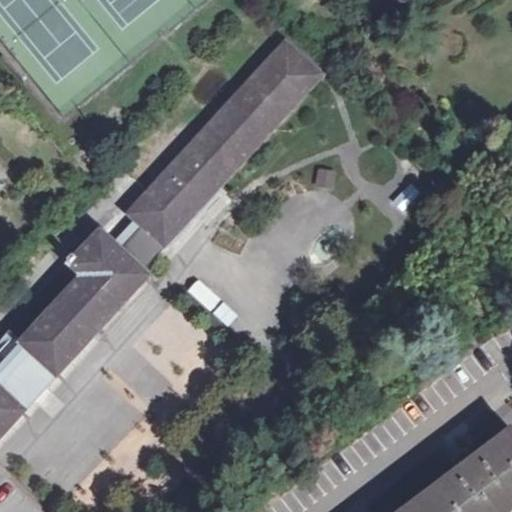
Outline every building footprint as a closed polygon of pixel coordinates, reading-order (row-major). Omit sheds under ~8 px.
[(64,299),(99,332),(149,277),(141,271),(322,76),(287,45),(130,214),(136,221),(113,246),(100,235),(75,263),(72,260),(68,265),(83,278),(64,299)] [(449,299),(470,327),(507,299),(485,271),(449,299)] [(193,281),(185,295),(212,310),(220,296),(193,281)] [(58,377),(99,332),(64,299),(23,343),(31,350),(30,351),(58,377)] [(15,336),(0,351),(0,383),(30,351),(31,350),(23,343),(15,336)] [(0,440),(25,413),(0,390),(0,440)] [(510,511),(511,511),(511,435),(409,511),(510,511)]
